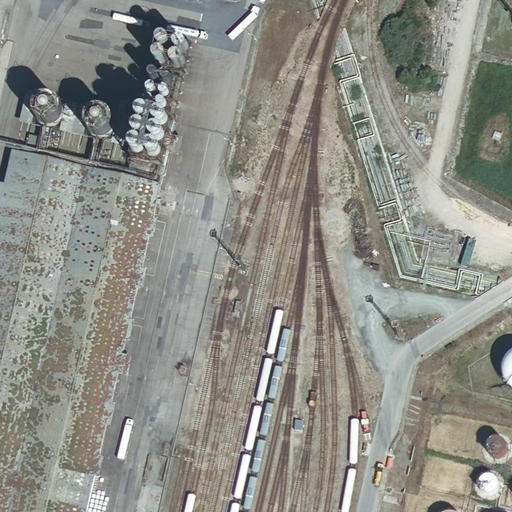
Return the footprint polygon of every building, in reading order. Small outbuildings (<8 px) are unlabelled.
[(143,117),(177,125),(195,46),(161,38),(143,117)] [(33,128),(40,97),(27,94),(20,125),(33,128)] [(64,118),(64,117),(64,115),(64,113),(64,111),(63,110),(63,108),(62,107),(61,105),(59,104),(58,103),(57,103),(55,102),(53,101),(52,101),(50,101),(48,101),(47,102),(45,102),(43,103),(42,104),(41,105),(40,107),(39,108),(38,110),(38,111),(37,113),(37,115),(37,116),(37,118),(38,120),(39,121),(40,123),(41,124),(42,125),(43,126),(45,127),(46,128),(48,128),(50,128),(51,128),(53,128),(55,128),(56,127),(58,126),(59,125),(61,124),(62,123),(63,121),(63,120),(64,118)] [(92,109),(68,104),(61,134),(85,140),(92,109)] [(116,129),(116,128),(116,126),(116,124),(116,122),(115,121),(115,119),(114,118),(113,117),(111,115),(110,114),(109,114),(107,113),(105,112),(104,112),(102,112),(100,112),(99,113),(97,113),(96,114),(94,115),(93,117),(92,118),(91,119),(90,121),(90,122),(89,124),(89,126),(89,128),(89,129),(90,131),(91,132),(92,134),(93,135),(94,136),(95,137),(97,138),(98,139),(100,139),(102,139),(103,139),(105,139),(107,139),(108,138),(110,137),(111,136),(112,135),(114,134),(115,133),(115,131),(116,129)] [(125,148),(126,144),(130,127),(132,118),(120,116),(113,145),(125,148)] [(136,146),(129,179),(163,187),(170,156),(174,138),(177,125),(143,117),(140,129),(136,146)] [(34,158),(46,161),(53,129),(42,127),(39,140),(30,137),(28,147),(36,149),(34,158)] [(126,144),(136,146),(140,129),(130,127),(126,144)] [(94,138),(87,170),(97,172),(104,140),(94,138)] [(184,140),(174,138),(170,156),(180,158),(184,140)] [(0,511),(90,511),(163,187),(129,179),(97,172),(87,170),(46,161),(34,158),(12,153),(0,208),(0,511)] [(511,351),(510,353),(508,355),(506,357),(504,360),(503,363),(502,366),(501,368),(501,371),(501,375),(502,378),(503,381),(504,384),(506,386),(508,389),(510,391),(511,392),(511,351)] [(506,455),(507,453),(507,450),(506,448),(505,446),(504,444),(502,443),(500,442),(498,441),(495,442),(493,442),(491,444),(490,446),(489,448),(488,450),(488,452),(489,455),(490,457),(492,458),(494,459),(496,460),(499,460),(501,460),(503,458),(505,457),(506,455)] [(497,492),(498,490),(498,487),(498,485),(497,483),(495,481),(494,480),(491,479),(489,479),(487,479),(485,480),(483,481),(481,483),(480,485),(480,487),(480,490),(480,492),(482,494),(483,496),(485,497),(488,497),(490,497),(492,497),(494,496),(496,494),(497,492)]
